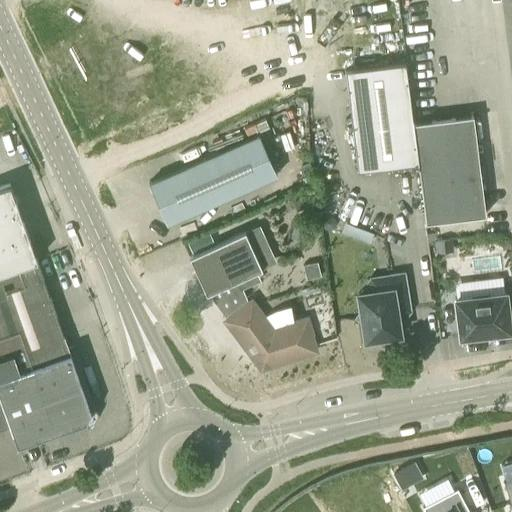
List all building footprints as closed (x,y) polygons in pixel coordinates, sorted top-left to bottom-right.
[(173,50),(174,79),(233,77),(232,48),(173,50)] [(417,164),(413,123),(406,63),(345,70),(357,171),(417,164)] [(413,123),(417,164),(418,168),(425,223),(485,215),(473,116),(413,123)] [(259,134),(149,183),(167,223),(277,175),(259,134)] [(0,398),(10,425),(17,446),(86,422),(91,412),(10,184),(0,187),(0,398)] [(302,199),(294,203),(297,211),(305,207),(302,199)] [(329,233),(334,230),(336,225),(334,220),(329,218),(324,220),(321,225),(323,230),(329,233)] [(260,225),(245,232),(189,257),(206,295),(277,263),(260,225)] [(507,242),(500,236),(496,242),(502,247),(507,242)] [(453,251),(451,239),(434,241),(436,253),(453,251)] [(317,262),(303,266),(307,279),(320,275),(317,262)] [(374,291),(354,318),(362,324),(365,340),(376,339),(384,344),(389,336),(400,334),(397,313),(410,311),(404,273),(390,276),(392,288),(374,291)] [(493,334),(510,332),(506,293),(489,295),(489,292),(472,294),(472,297),(455,299),(460,338),(477,336),(477,339),(494,337),(493,334)] [(273,326),(254,300),(226,321),(256,361),(269,366),(315,351),(304,316),(291,320),(292,322),(273,326)] [(0,428),(10,425),(0,398),(0,428)] [(394,473),(401,486),(421,475),(414,462),(394,473)] [(511,478),(503,481),(511,511),(511,478)] [(440,497),(422,507),(424,511),(470,511),(458,489),(441,498),(440,497)]
